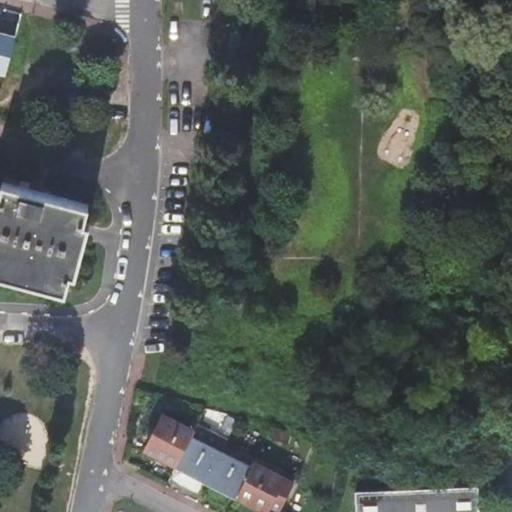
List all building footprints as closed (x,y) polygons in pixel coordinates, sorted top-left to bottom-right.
[(0,285),(64,303),(69,285),(74,286),(87,235),(82,234),(87,216),(2,193),(0,201),(0,285)] [(0,450),(48,453),(49,413),(0,411),(0,417),(0,450)] [(147,450),(175,464),(191,436),(194,430),(162,414),(147,450)] [(175,464),(205,479),(220,451),(191,436),(175,464)] [(205,479),(236,495),(251,466),(220,451),(205,479)] [(292,482),(253,461),(251,466),(236,495),(267,511),(271,503),(279,508),(292,482)] [(480,511),(479,483),(358,487),(358,511),(480,511)]
